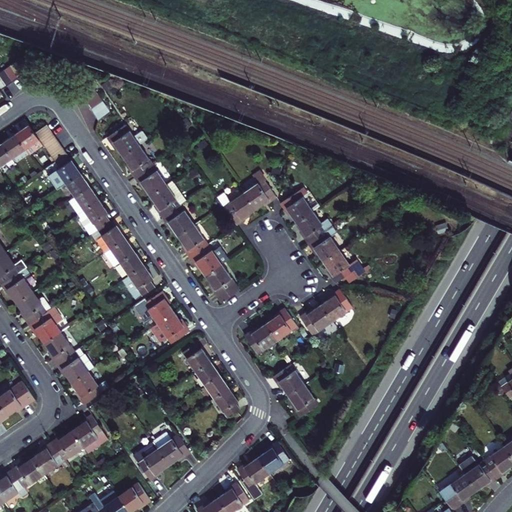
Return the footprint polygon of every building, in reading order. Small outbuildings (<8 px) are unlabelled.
[(31,68),(23,56),(17,60),(25,72),(31,68)] [(25,72),(17,60),(12,63),(20,75),(25,72)] [(13,80),(20,75),(12,63),(5,68),(13,80)] [(8,83),(13,80),(5,68),(0,71),(8,83)] [(0,85),(2,88),(8,83),(0,71),(0,85)] [(80,88),(84,94),(96,86),(92,80),(80,88)] [(96,86),(84,94),(88,100),(100,92),(96,86)] [(100,92),(88,100),(92,106),(104,98),(100,92)] [(104,98),(92,106),(96,112),(108,104),(104,98)] [(112,109),(108,104),(96,112),(100,117),(112,109)] [(120,147),(124,153),(140,142),(126,121),(108,133),(115,144),(117,143),(120,147)] [(41,137),(37,131),(31,122),(24,126),(17,131),(27,146),(31,152),(45,142),(41,137)] [(37,131),(41,137),(54,128),(50,123),(37,131)] [(45,142),(45,143),(58,134),(54,128),(41,137),(45,142)] [(27,146),(17,131),(11,135),(4,140),(14,155),(27,146)] [(45,143),(49,149),(62,140),(58,134),(45,143)] [(14,155),(4,140),(0,142),(0,162),(1,163),(14,155)] [(49,149),(53,155),(66,146),(62,140),(49,149)] [(154,162),(140,142),(124,153),(128,158),(132,163),(130,165),(136,174),(154,162)] [(53,155),(57,160),(70,151),(66,146),(53,155)] [(70,151),(57,160),(61,167),(74,158),(70,151)] [(61,167),(57,160),(46,168),(50,173),(59,168),(68,181),(83,171),(78,164),(74,158),(61,167)] [(147,186),(151,192),(167,181),(154,162),(136,174),(143,184),(144,182),(147,186)] [(83,171),(68,181),(62,186),(71,199),(77,194),(92,184),(88,178),(83,171)] [(267,177),(246,190),(258,207),(264,202),(268,200),(269,202),(279,195),(267,177)] [(172,178),(167,181),(181,201),(186,198),(172,178)] [(156,204),(163,214),(181,201),(167,181),(151,192),(155,198),(158,203),(156,204)] [(92,184),(77,194),(71,199),(80,212),(86,208),(101,197),(96,189),(92,184)] [(301,188),(282,201),(288,209),(290,208),(293,212),(298,219),(314,207),(301,188)] [(251,211),(258,207),(246,190),(226,204),(238,223),(248,216),(247,214),(251,211)] [(106,204),(101,197),(86,208),(80,212),(93,231),(100,227),(112,218),(108,212),(110,211),(106,204)] [(173,225),(178,232),(194,221),(181,201),(163,214),(170,223),(171,222),(173,225)] [(314,207),(298,219),(302,225),(305,229),(303,231),(309,240),(328,227),(314,207)] [(106,250),(112,246),(127,235),(122,228),(119,223),(116,224),(112,218),(100,227),(93,231),(106,250)] [(194,221),(178,232),(182,238),(186,243),(184,244),(190,253),(208,241),(194,221)] [(328,227),(309,240),(316,249),(318,248),(320,251),(326,258),(342,247),(328,227)] [(133,243),(127,235),(112,246),(106,250),(115,263),(122,259),(137,249),(133,243)] [(0,238),(0,255),(8,250),(0,238)] [(223,262),(208,241),(190,253),(197,264),(199,263),(201,266),(206,273),(223,262)] [(342,247),(326,258),(331,265),(333,268),(330,270),(338,280),(356,267),(342,247)] [(131,272),(145,262),(141,256),(137,249),(122,259),(115,263),(124,277),(131,272)] [(8,250),(0,255),(0,277),(3,282),(22,269),(29,264),(24,257),(17,262),(8,250)] [(150,268),(145,262),(131,272),(124,277),(137,296),(157,283),(152,277),(154,275),(150,268)] [(240,287),(223,262),(206,273),(210,278),(213,283),(211,284),(222,300),(240,287)] [(14,295),(18,302),(36,290),(22,269),(3,282),(10,292),(12,291),(14,295)] [(160,319),(176,308),(171,300),(169,297),(171,296),(163,286),(146,298),(160,319)] [(333,295),(324,300),(335,317),(355,304),(343,286),(334,292),(335,293),(333,295)] [(36,290),(18,302),(22,308),(25,311),(24,313),(30,322),(49,309),(36,290)] [(303,312),(314,330),(335,317),(324,300),(316,306),(313,308),(312,306),(303,312)] [(276,315),(269,321),(280,337),(300,323),(288,305),(279,312),(279,313),(276,315)] [(174,338),(191,326),(185,317),(183,318),(182,316),(176,308),(160,319),(154,323),(163,337),(170,332),(174,338)] [(41,335),(46,341),(63,329),(49,309),(30,322),(37,333),(39,331),(41,335)] [(257,326),(248,333),(260,350),(280,337),(269,321),(262,325),(258,328),(257,326)] [(63,329),(46,341),(50,348),(53,352),(52,353),(58,363),(77,350),(63,329)] [(182,347),(196,367),(212,356),(207,349),(202,343),(199,345),(195,339),(182,347)] [(77,350),(58,363),(65,373),(66,372),(68,374),(73,382),(91,370),(97,366),(83,345),(77,350)] [(205,380),(221,370),(216,364),(212,356),(196,367),(205,380)] [(291,361),(274,373),(280,382),(281,380),(284,385),(289,392),(304,380),(291,361)] [(91,370),(73,382),(78,389),(80,392),(79,393),(85,402),(110,385),(106,379),(100,383),(91,370)] [(225,377),(221,370),(205,380),(214,393),(229,382),(225,377)] [(511,378),(500,387),(509,398),(511,396),(511,378)] [(304,380),(289,392),(293,398),(296,402),(294,404),(300,412),(317,400),(304,380)] [(235,390),(229,382),(214,393),(227,412),(240,404),(235,397),(238,395),(235,390)] [(0,395),(0,399),(9,413),(16,409),(20,406),(22,408),(31,401),(18,383),(0,395)] [(9,413),(0,399),(0,422),(1,422),(0,420),(0,419),(4,417),(9,413)] [(81,422),(74,427),(85,444),(106,429),(93,411),(83,419),(84,420),(81,422)] [(153,434),(169,458),(177,452),(179,451),(181,453),(191,446),(178,427),(170,432),(165,426),(153,434)] [(66,457),(85,444),(74,427),(67,432),(64,434),(62,433),(53,439),(66,457)] [(153,434),(133,448),(150,474),(160,467),(159,465),(163,462),(169,458),(153,434)] [(268,448),(260,453),(271,469),(291,455),(279,437),(270,444),(271,446),(268,448)] [(45,471),(66,457),(53,439),(43,446),(45,447),(41,449),(34,455),(45,471)] [(505,470),(511,464),(511,458),(504,446),(485,460),(498,478),(504,473),(507,471),(505,470)] [(252,483),(271,469),(260,453),(254,457),(250,460),(249,458),(240,465),(252,483)] [(25,485),(45,471),(34,455),(27,460),(23,462),(22,460),(12,467),(25,485)] [(493,481),(498,478),(485,460),(478,464),(472,456),(460,465),(465,473),(477,490),(488,482),(489,484),(493,481)] [(0,488),(7,498),(25,485),(12,467),(4,473),(5,475),(2,477),(0,478),(0,488)] [(468,497),(477,490),(465,473),(440,492),(451,509),(453,510),(466,501),(469,499),(468,497)] [(226,487),(220,491),(230,507),(251,494),(238,475),(228,482),(230,484),(226,487)] [(119,492),(131,508),(137,503),(141,501),(142,503),(152,496),(139,478),(119,492)] [(208,497),(199,503),(204,511),(223,511),(230,507),(220,491),(212,496),(209,498),(208,497)] [(131,508),(119,492),(100,506),(104,511),(124,511),(125,511),(131,508)]
